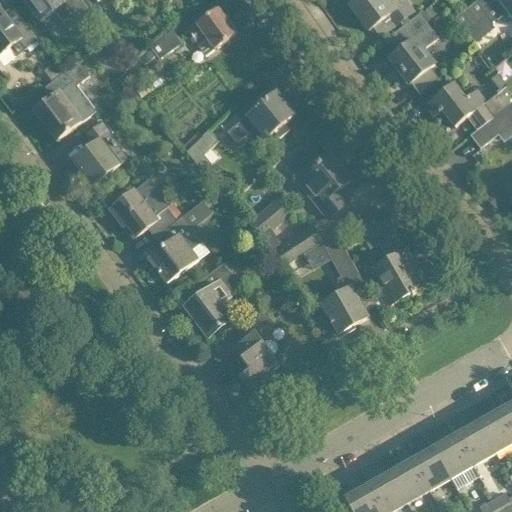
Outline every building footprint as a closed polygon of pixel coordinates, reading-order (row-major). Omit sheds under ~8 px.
[(23,0),(31,10),(42,24),(55,14),(69,32),(92,15),(80,0),(69,0),(65,3),(63,0),(23,0)] [(370,33),(374,29),(389,18),(396,27),(414,14),(407,3),(399,9),(392,0),(361,0),(351,8),(370,33)] [(496,30),(492,25),(508,12),(511,17),(511,0),(481,0),(456,19),(476,45),(496,30)] [(433,7),(422,16),(429,24),(439,15),(433,7)] [(39,42),(32,33),(24,22),(15,29),(0,10),(0,57),(20,43),(26,51),(39,42)] [(199,27),(189,34),(198,45),(207,38),(217,51),(221,48),(235,38),(238,36),(219,10),(203,22),(198,25),(199,27)] [(410,86),(411,86),(431,71),(436,67),(424,52),(440,40),(434,33),(422,17),(421,15),(410,23),(402,30),(403,31),(413,44),(405,49),(391,61),(392,63),(394,62),(410,83),(409,84),(410,86)] [(154,52),(158,58),(161,62),(184,45),(173,31),(152,49),(154,52)] [(110,43),(101,50),(112,62),(121,54),(110,43)] [(79,64),(53,84),(44,91),(44,92),(45,91),(52,100),(36,112),(59,143),(96,114),(77,88),(90,79),(79,64)] [(165,68),(158,73),(159,75),(164,84),(172,79),(165,68)] [(478,132),(511,107),(511,106),(511,94),(507,88),(487,104),(477,92),(466,100),(454,85),(442,95),(426,107),(435,119),(443,113),(456,129),(468,120),(478,132)] [(244,121),(228,134),(237,145),(256,130),(266,141),(275,134),(280,141),(290,132),(285,126),(297,116),(278,93),(247,118),(247,119),(244,122),(244,121)] [(478,132),(471,138),(481,150),(497,138),(499,137),(504,144),(509,141),(511,138),(511,107),(478,132)] [(103,125),(93,133),(86,137),(94,147),(74,162),(94,188),(129,162),(110,138),(112,137),(103,125)] [(210,132),(203,138),(188,152),(187,153),(204,174),(212,166),(204,157),(220,143),(210,132)] [(332,159),(312,175),(301,184),(329,220),(349,204),(339,191),(351,182),(332,159)] [(134,194),(130,189),(118,198),(122,203),(111,211),(125,229),(128,226),(137,239),(149,231),(155,240),(179,221),(169,208),(167,210),(164,212),(155,200),(158,198),(148,184),(134,194)] [(494,192),(486,200),(496,210),(504,202),(494,192)] [(289,218),(276,202),(250,223),(263,239),(289,218)] [(185,217),(183,219),(192,231),(203,223),(194,210),(185,217)] [(386,288),(379,292),(389,309),(412,295),(413,297),(417,295),(416,293),(422,290),(402,255),(392,238),(397,235),(383,211),(356,226),(370,250),(378,246),(388,263),(376,270),(386,288)] [(199,263),(191,253),(203,245),(199,240),(192,231),(183,219),(179,221),(155,240),(157,241),(163,237),(169,245),(163,250),(149,261),(169,286),(185,273),(199,263)] [(287,267),(308,254),(322,244),(326,242),(325,241),(317,228),(284,248),(275,253),(287,267)] [(326,242),(322,244),(326,251),(339,242),(334,235),(325,241),(326,242)] [(280,241),(271,248),(275,253),(284,248),(280,241)] [(332,262),(342,279),(346,286),(360,279),(339,242),(326,251),(332,262)] [(206,295),(187,310),(209,340),(233,321),(221,306),(232,297),(234,296),(242,290),(237,283),(225,267),(224,266),(205,281),(198,285),(206,295)] [(333,327),(335,325),(341,336),(368,320),(351,291),(339,298),(324,307),(333,322),(331,323),(333,327)] [(237,335),(227,342),(228,343),(235,351),(237,354),(243,362),(251,372),(240,380),(249,391),(281,367),(273,356),(276,354),(277,350),(277,346),(275,344),(271,342),(267,343),(264,345),(256,335),(249,325),(237,335)] [(507,406),(499,411),(511,433),(511,407),(509,409),(507,406)] [(496,456),(511,447),(511,433),(499,411),(490,416),(492,419),(478,426),(496,456)] [(496,456),(478,426),(465,434),(464,431),(455,436),(474,469),(475,468),(496,456)] [(449,443),(435,451),(452,481),(459,492),(480,480),(474,469),(455,436),(447,441),(449,443)] [(452,481),(435,451),(421,459),(420,456),(412,461),(430,494),(452,481)] [(430,494),(412,461),(403,465),(405,468),(391,476),(408,506),(430,494)] [(397,511),(408,506),(391,476),(377,484),(376,481),(368,486),(382,511),(397,511)] [(382,511),(368,486),(360,490),(361,493),(347,501),(353,511),(382,511)] [(493,502),(499,511),(511,504),(506,495),(493,502)] [(498,511),(499,511),(493,502),(481,510),(482,511),(498,511)]
